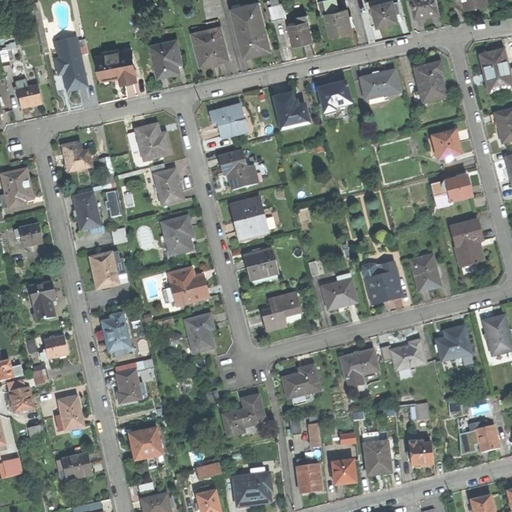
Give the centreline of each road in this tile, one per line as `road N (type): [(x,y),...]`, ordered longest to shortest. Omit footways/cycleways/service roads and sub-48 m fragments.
road 1 (residential): [(181,95),(245,349),(261,361),(511,294)]
road 2 (residential): [(124,511),(40,141),(52,124),(181,95)]
road 3 (residential): [(181,95),(452,35)]
road 4 (residential): [(511,261),(452,35)]
road 5 (tertiary): [(336,511),(511,467)]
